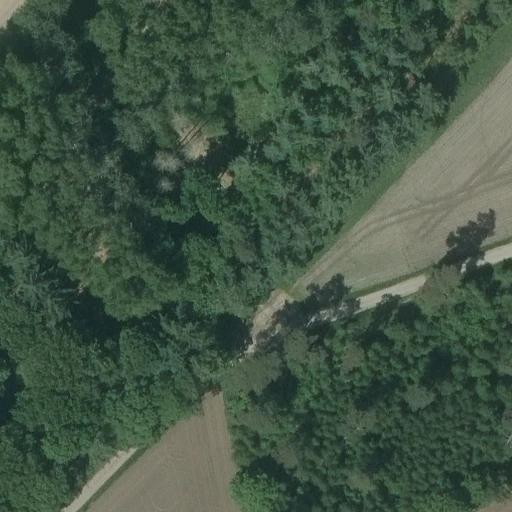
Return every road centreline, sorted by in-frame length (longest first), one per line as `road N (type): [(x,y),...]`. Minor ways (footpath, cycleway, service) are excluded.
road 1 (track): [(511,251),(210,359),(61,511)]
road 2 (track): [(210,359),(102,192),(99,148),(111,110),(163,0)]
